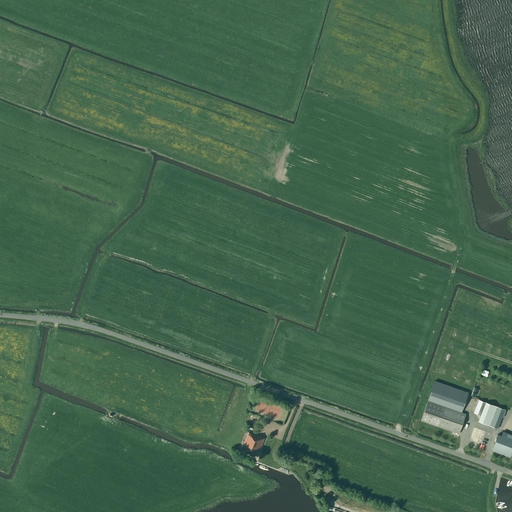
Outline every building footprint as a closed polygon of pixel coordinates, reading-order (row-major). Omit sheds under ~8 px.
[(459,381),(461,373),(455,371),(452,379),(459,381)] [(468,392),(434,381),(421,421),(458,434),(465,414),(461,412),(468,392)] [(478,421),(497,428),(505,410),(485,402),(478,421)] [(260,436),(248,431),(240,449),(257,456),(264,439),(259,437),(260,436)] [(511,435),(502,432),(501,436),(497,434),(491,450),(510,457),(511,450),(511,435)]
